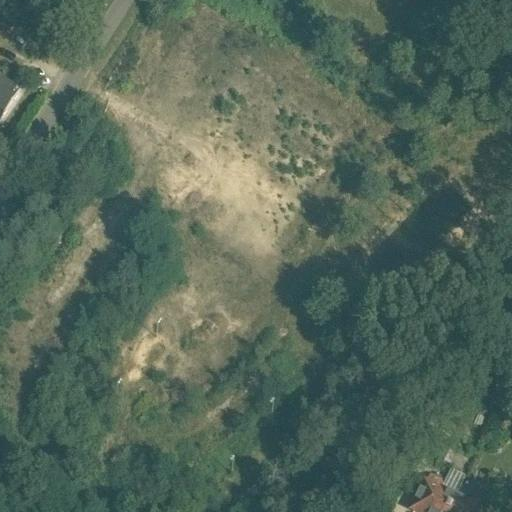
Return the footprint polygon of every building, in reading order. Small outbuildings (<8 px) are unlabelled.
[(183,223),(266,276),(275,262),(281,243),(309,200),(325,187),(327,182),(362,128),(354,118),(313,91),(287,83),(265,100),(260,116),(247,112),(259,75),(286,83),(257,45),(251,41),(223,83),(214,80),(178,135),(191,152),(200,145),(209,131),(217,125),(225,136),(186,196),(180,194),(174,211),(183,223)] [(0,80),(0,100),(10,107),(19,93),(0,80)] [(10,107),(0,100),(0,121),(1,121),(10,107)] [(219,258),(203,282),(245,310),(261,287),(219,258)] [(466,392),(448,397),(452,413),(471,408),(466,392)] [(416,448),(425,452),(441,460),(451,442),(434,434),(424,430),(416,448)] [(448,511),(454,499),(439,492),(442,485),(431,480),(428,487),(424,485),(411,511),(448,511)] [(511,511),(511,490),(501,511),(511,511)] [(454,499),(448,511),(481,511),(484,506),(473,501),(470,507),(454,499)]
